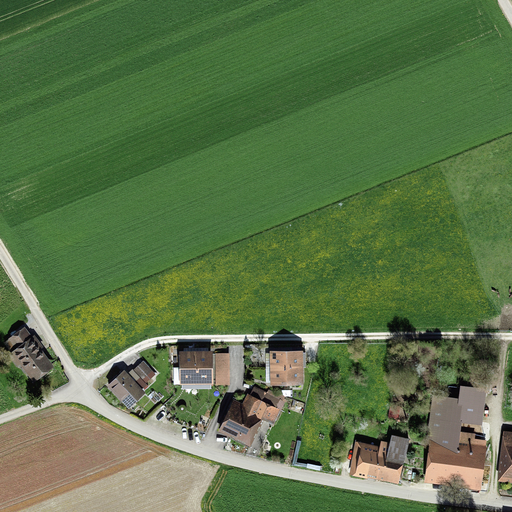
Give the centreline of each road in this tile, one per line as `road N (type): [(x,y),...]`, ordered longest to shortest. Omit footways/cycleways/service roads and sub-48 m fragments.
road 1 (residential): [(511,507),(227,457),(129,422),(78,387)]
road 2 (track): [(78,387),(161,339),(511,336)]
road 3 (track): [(0,251),(78,387)]
